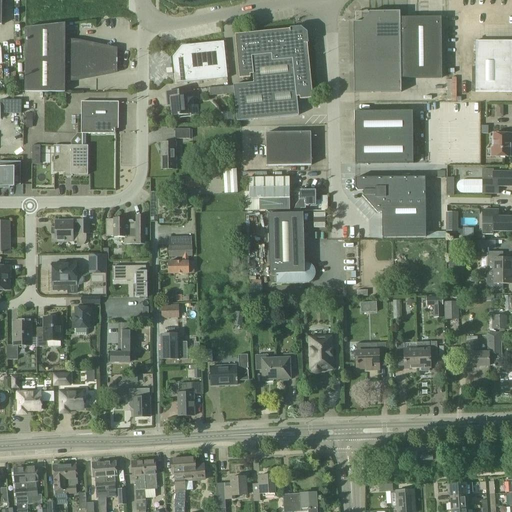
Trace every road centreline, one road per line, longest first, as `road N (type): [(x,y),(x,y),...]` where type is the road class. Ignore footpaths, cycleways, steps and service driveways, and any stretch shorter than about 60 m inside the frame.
road 1 (unclassified): [(30,202),(108,202),(136,185),(149,18)]
road 2 (unclassified): [(345,215),(334,181),(330,0)]
road 3 (residential): [(157,440),(154,224)]
road 4 (tertiary): [(0,447),(157,440)]
road 5 (unclassified): [(149,18),(178,23),(298,0)]
